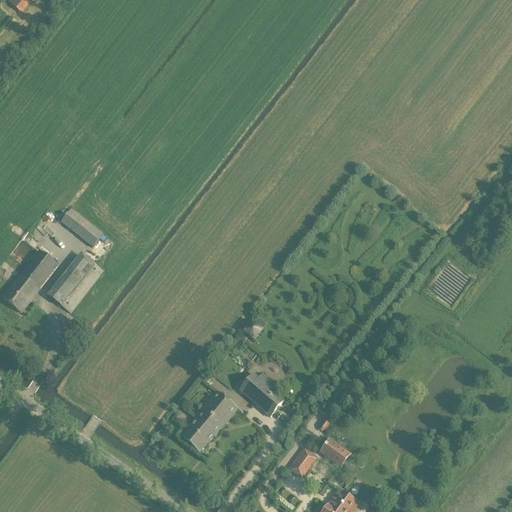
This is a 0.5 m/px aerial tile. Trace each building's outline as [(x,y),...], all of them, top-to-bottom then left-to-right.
[(15,0),(12,4),(21,10),(28,1),(26,0),(15,0)] [(62,224),(93,248),(103,236),(72,211),(62,224)] [(21,314),(58,266),(39,252),(3,299),(21,314)] [(70,314),(103,273),(83,256),(50,298),(70,314)] [(246,331),(257,342),(267,331),(256,321),(246,331)] [(284,402),(253,375),(240,391),(271,418),(284,402)] [(212,386),(222,392),(225,386),(216,381),(212,386)] [(215,437),(216,437),(238,410),(217,393),(196,418),(197,419),(181,438),(200,454),(215,437)] [(341,467),(349,456),(330,442),(321,453),(341,467)] [(304,450),(290,469),(304,480),(318,461),(304,450)] [(348,511),(355,503),(342,493),(333,505),(334,505),(331,509),(328,507),(324,511),(348,511)]
